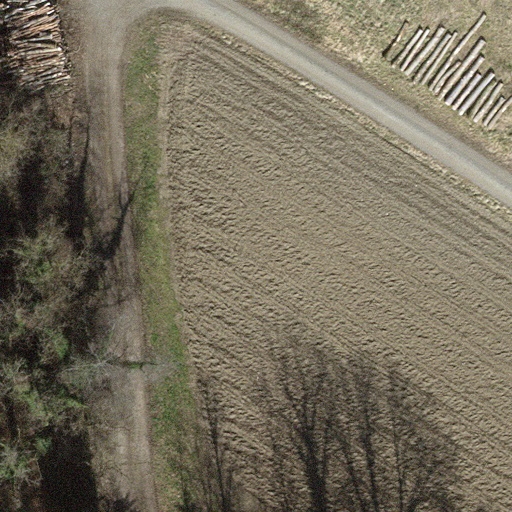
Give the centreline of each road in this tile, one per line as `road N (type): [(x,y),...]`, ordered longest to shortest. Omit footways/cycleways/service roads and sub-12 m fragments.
road 1 (track): [(127,0),(109,56),(105,180),(145,511)]
road 2 (track): [(511,200),(202,0)]
